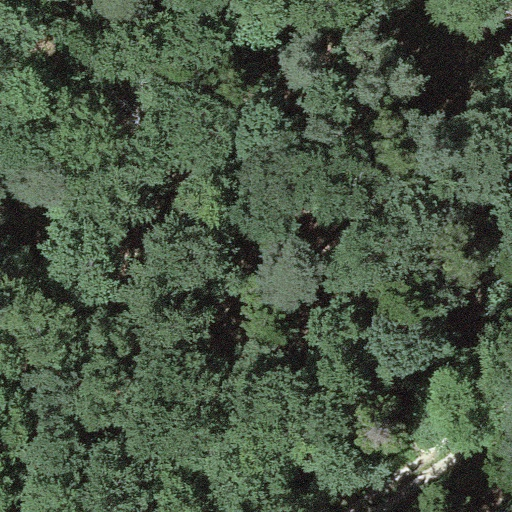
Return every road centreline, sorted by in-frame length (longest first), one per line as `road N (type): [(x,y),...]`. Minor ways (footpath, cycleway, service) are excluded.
road 1 (track): [(411,471),(473,282),(511,221)]
road 2 (track): [(511,404),(349,511)]
